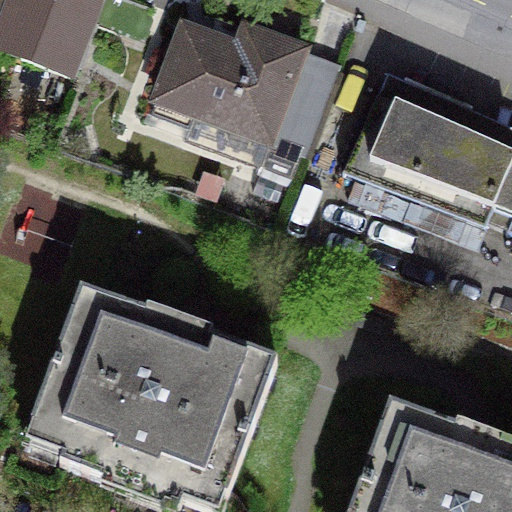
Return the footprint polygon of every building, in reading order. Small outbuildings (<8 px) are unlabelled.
[(85,1),(83,0),(0,0),(0,84),(43,102),(85,1)] [(305,76),(155,21),(114,129),(265,184),(305,76)] [(511,155),(373,103),(342,187),(511,251),(511,155)] [(199,511),(250,375),(32,294),(0,378),(0,462),(133,511),(199,511)] [(511,511),(511,468),(345,395),(293,511),(511,511)]
